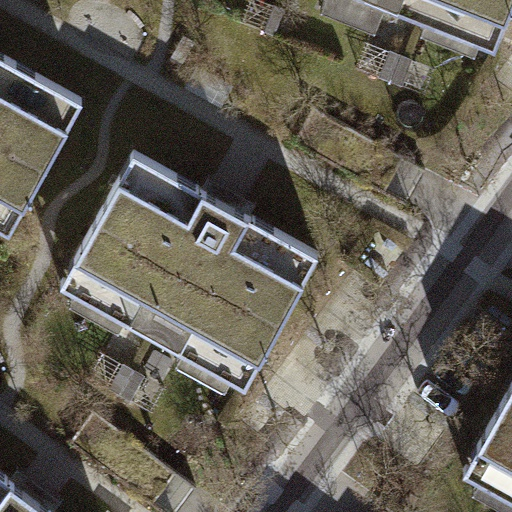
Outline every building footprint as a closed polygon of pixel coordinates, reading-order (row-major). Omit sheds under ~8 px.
[(511,0),(367,0),(495,48),(511,0)] [(0,224),(9,229),(80,97),(0,54),(0,224)] [(63,282),(243,383),(319,248),(139,148),(63,282)] [(511,376),(462,462),(511,491),(511,376)] [(54,511),(0,473),(0,511),(54,511)]
